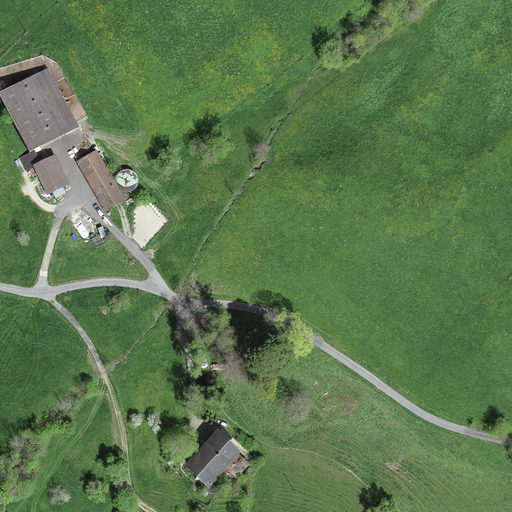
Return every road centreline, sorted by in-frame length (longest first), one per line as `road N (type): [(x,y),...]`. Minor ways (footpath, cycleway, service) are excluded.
road 1 (unclassified): [(511,442),(427,417),(276,315),(182,301)]
road 2 (track): [(45,292),(91,349),(124,435),(131,494),(151,511)]
road 3 (unclassified): [(0,287),(51,292),(119,282),(182,301)]
